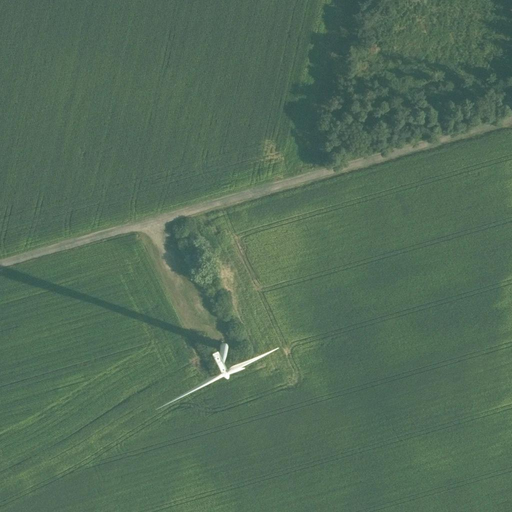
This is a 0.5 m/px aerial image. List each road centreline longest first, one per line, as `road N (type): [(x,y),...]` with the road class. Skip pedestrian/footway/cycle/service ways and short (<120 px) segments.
road 1 (track): [(511,116),(0,263)]
road 2 (track): [(148,219),(211,328)]
